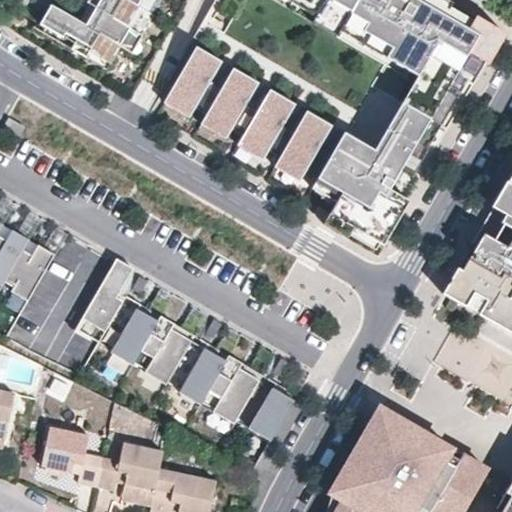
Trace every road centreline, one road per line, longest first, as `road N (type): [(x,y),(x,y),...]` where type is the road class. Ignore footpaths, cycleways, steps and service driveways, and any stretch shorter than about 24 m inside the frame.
road 1 (residential): [(393,293),(0,62)]
road 2 (residential): [(279,511),(393,293)]
road 3 (residential): [(393,293),(511,91)]
